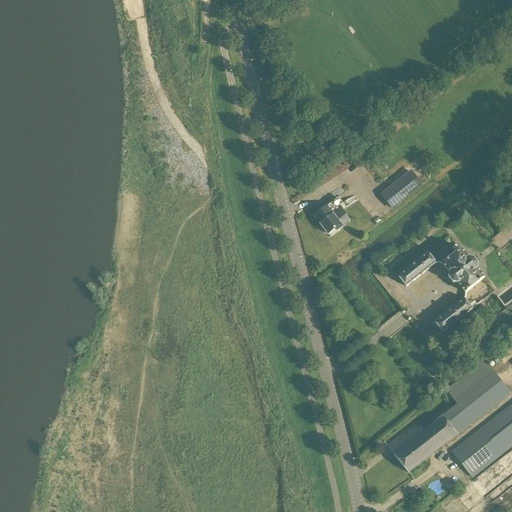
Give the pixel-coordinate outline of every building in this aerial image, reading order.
[(381,195),(393,210),(422,186),(411,172),(381,195)] [(349,222),(339,208),(331,213),(327,207),(313,217),(314,217),(315,216),(321,224),(320,225),(328,235),(335,229),(337,232),(349,222)] [(461,250),(442,264),(449,274),(448,278),(453,284),(458,284),(465,294),(483,278),(476,270),(477,264),(473,259),(467,258),(461,250)] [(406,287),(436,264),(428,254),(398,277),(406,287)] [(472,310),(464,299),(434,323),(442,333),(472,310)] [(393,455),(408,474),(456,436),(442,418),(393,455)] [(456,459),(465,452),(460,445),(451,452),(456,459)]
